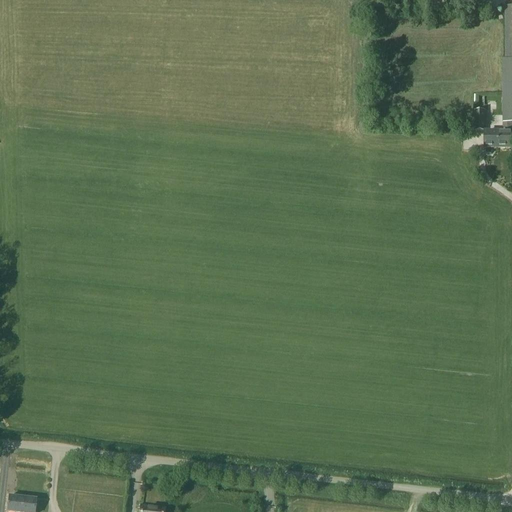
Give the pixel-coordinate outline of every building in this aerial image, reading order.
[(503,124),(503,134),(511,134),(511,124),(511,123),(511,6),(505,7),(505,60),(503,60),(503,124)] [(486,132),(486,111),(474,111),(474,132),(486,132)] [(485,150),(497,150),(497,134),(485,134),(485,150)] [(503,134),(497,134),(497,150),(511,149),(511,139),(511,134),(503,134)] [(131,494),(139,496),(142,485),(134,483),(131,494)] [(21,511),(23,499),(9,498),(7,511),(21,511)] [(34,511),(36,501),(23,499),(21,511),(34,511)]
